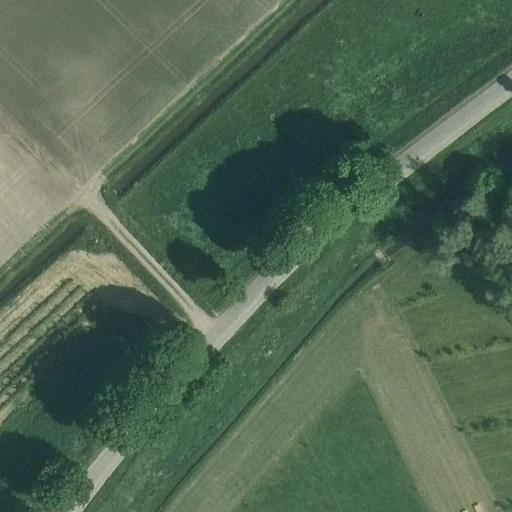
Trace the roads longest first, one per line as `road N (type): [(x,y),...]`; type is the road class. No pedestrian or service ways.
road 1 (unclassified): [(74,511),(221,337),(357,200),(511,83)]
road 2 (track): [(221,337),(81,186)]
